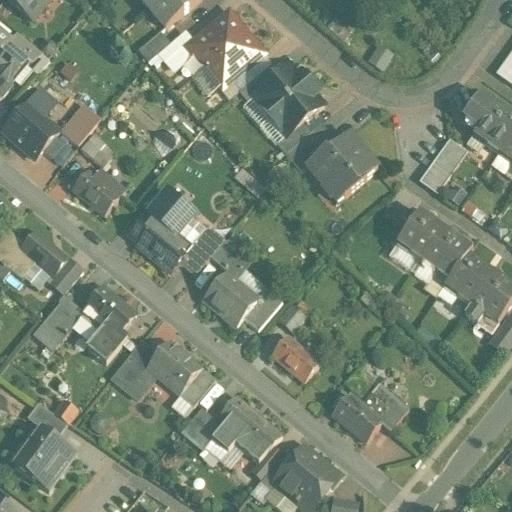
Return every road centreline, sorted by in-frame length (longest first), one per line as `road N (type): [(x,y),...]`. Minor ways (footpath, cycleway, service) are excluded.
road 1 (residential): [(0,170),(408,511)]
road 2 (residential): [(271,0),(379,95),(403,100),(429,94),(460,61),(496,0)]
road 3 (tertiary): [(511,398),(418,511)]
